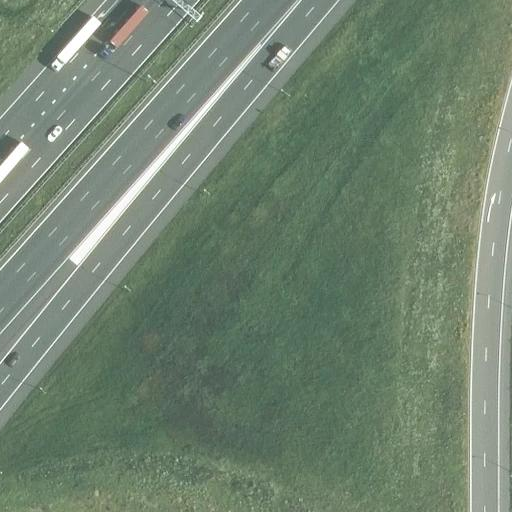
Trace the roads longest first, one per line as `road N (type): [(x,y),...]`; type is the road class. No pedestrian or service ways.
road 1 (motorway): [(0,387),(301,0)]
road 2 (motorway): [(0,301),(283,0)]
road 3 (motorway): [(485,511),(485,351),(511,173)]
road 4 (motorway): [(149,0),(0,166)]
